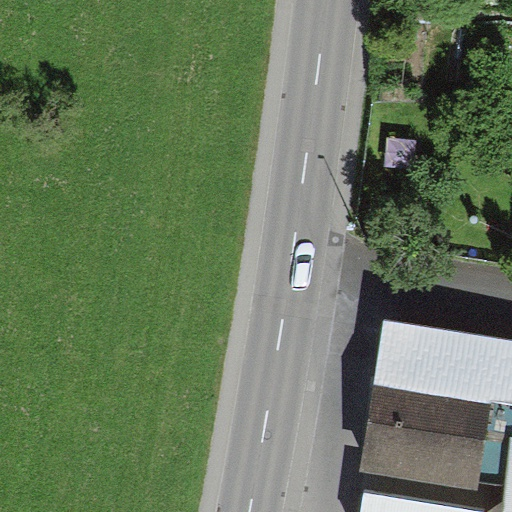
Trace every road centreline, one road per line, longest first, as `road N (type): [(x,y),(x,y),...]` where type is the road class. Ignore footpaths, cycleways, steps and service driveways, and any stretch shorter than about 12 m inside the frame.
road 1 (tertiary): [(247,511),(291,253)]
road 2 (tertiary): [(291,253),(326,0)]
road 3 (residential): [(291,253),(511,289)]
